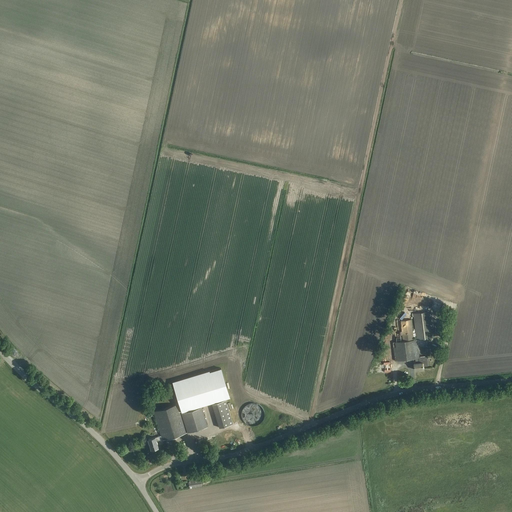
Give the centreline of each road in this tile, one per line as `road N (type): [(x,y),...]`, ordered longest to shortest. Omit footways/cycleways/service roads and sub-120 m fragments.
road 1 (track): [(314,423),(404,0)]
road 2 (unclassified): [(137,481),(168,465),(246,451),(398,392),(511,380)]
road 3 (track): [(511,43),(434,387)]
road 4 (unclassified): [(137,481),(0,351)]
